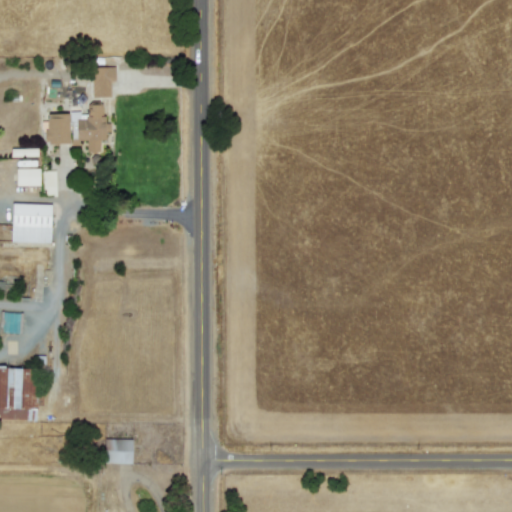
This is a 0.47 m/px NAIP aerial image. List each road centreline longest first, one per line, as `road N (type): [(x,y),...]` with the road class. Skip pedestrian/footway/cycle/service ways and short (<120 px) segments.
road 1 (residential): [(202,0),(205,511)]
road 2 (residential): [(205,459),(511,460)]
